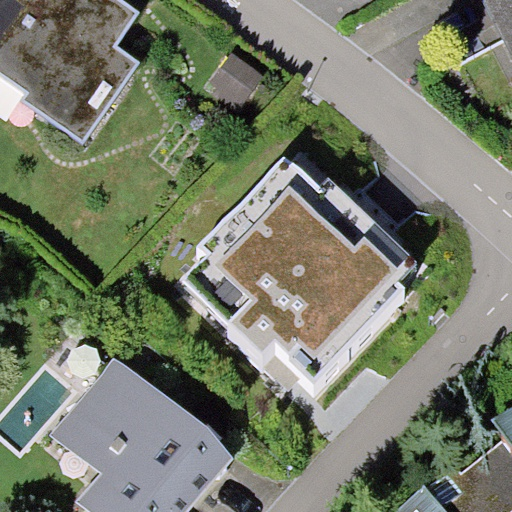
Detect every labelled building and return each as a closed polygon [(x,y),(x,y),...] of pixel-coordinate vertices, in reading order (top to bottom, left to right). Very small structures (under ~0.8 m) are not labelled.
[(141,18),(114,0),(0,0),(0,79),(27,98),(23,104),(83,147),(140,67),(118,51),(141,18)] [(511,0),(486,0),(511,49),(511,0)] [(265,77),(233,54),(208,89),(239,112),(265,77)] [(357,259),(292,196),(216,276),(250,309),(232,328),(268,363),(285,344),(315,372),(399,283),(365,251),(357,259)] [(202,511),(240,466),(118,366),(57,439),(108,481),(82,511),(202,511)] [(456,464),(394,510),(395,511),(511,511),(511,413),(496,426),(508,443),(464,475),(456,464)]
